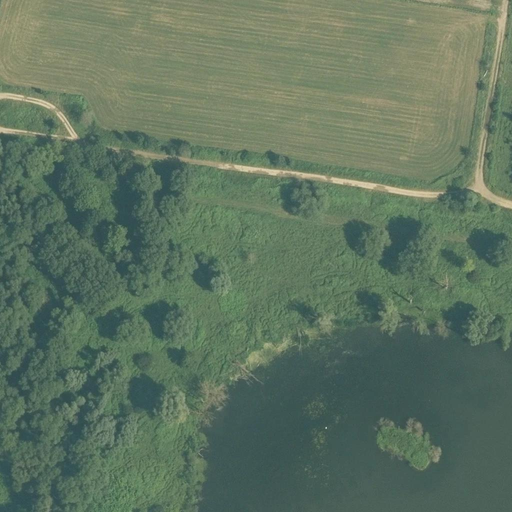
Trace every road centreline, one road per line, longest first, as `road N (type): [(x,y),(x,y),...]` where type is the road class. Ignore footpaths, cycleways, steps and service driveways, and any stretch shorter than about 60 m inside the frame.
road 1 (track): [(511,250),(217,200),(162,199),(0,162)]
road 2 (track): [(511,205),(478,184),(411,194),(15,135)]
road 3 (track): [(503,0),(478,184)]
